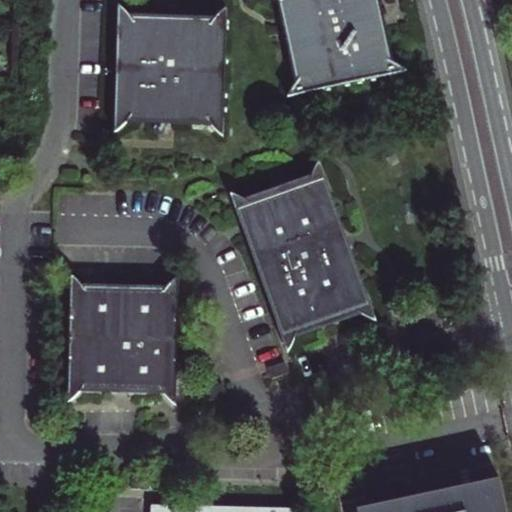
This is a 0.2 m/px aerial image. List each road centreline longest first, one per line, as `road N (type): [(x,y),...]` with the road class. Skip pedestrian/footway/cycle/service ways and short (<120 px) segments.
road 1 (residential): [(509,316),(222,433),(128,448),(8,446)]
road 2 (residential): [(8,446),(13,224),(57,140),(66,0)]
road 3 (tertiary): [(435,0),(509,316)]
road 4 (tertiary): [(511,190),(468,0)]
